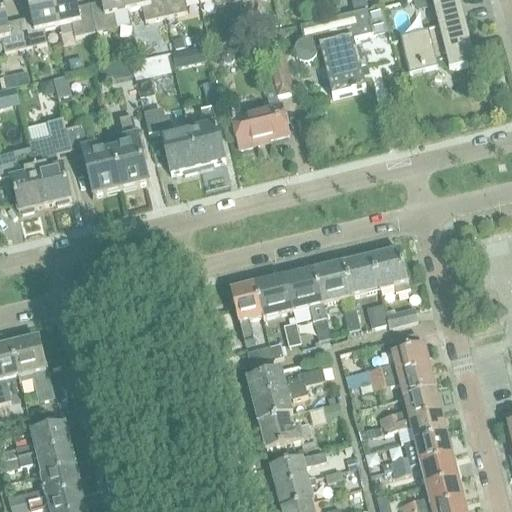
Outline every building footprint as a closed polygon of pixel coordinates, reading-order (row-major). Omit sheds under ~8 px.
[(31,21),(19,24),(26,53),(47,48),(44,33),(58,30),(50,0),(30,0),(27,1),(31,21)] [(50,0),(58,30),(72,27),(75,42),(96,37),(90,8),(78,11),(75,0),(50,0)] [(100,0),(101,5),(90,8),(96,37),(117,32),(114,17),(128,14),(124,0),(100,0)] [(124,0),(128,14),(142,11),(145,26),(166,21),(161,0),(124,0)] [(161,0),(166,21),(188,16),(184,1),(190,0),(161,0)] [(213,0),(215,10),(237,5),(235,0),(213,0)] [(449,74),(476,68),(460,1),(433,8),(439,30),(399,40),(409,78),(439,71),(438,66),(447,64),(449,74)] [(0,42),(1,43),(5,57),(26,53),(19,24),(8,27),(3,6),(0,6),(0,42)] [(315,52),(320,51),(333,102),(366,94),(361,71),(367,70),(363,54),(357,56),(354,44),(389,35),(383,11),(298,32),(301,44),(297,46),(294,49),(292,53),(293,58),(294,62),(298,65),(302,66),(307,66),(311,64),(314,61),(315,57),(315,52)] [(270,114),(233,122),(240,154),(260,149),(259,146),(289,139),(282,110),(280,111),(278,101),(292,97),(283,58),(267,61),(274,93),(266,95),(270,114)] [(97,83),(134,75),(132,66),(95,74),(97,83)] [(37,88),(42,108),(57,104),(52,85),(37,88)] [(205,132),(190,136),(198,173),(226,166),(213,113),(201,115),(205,132)] [(162,114),(144,118),(149,139),(161,137),(171,180),(198,173),(190,136),(174,140),(170,122),(165,124),(162,114)] [(127,152),(113,156),(122,195),(149,188),(133,121),(120,124),(127,152)] [(62,122),(47,126),(50,140),(56,160),(71,156),(66,134),(62,122)] [(122,195),(113,156),(99,159),(96,149),(91,151),(86,130),(66,134),(71,156),(82,154),(94,202),(122,195)] [(50,140),(29,145),(30,149),(31,155),(44,211),(71,204),(62,172),(59,173),(56,160),(50,140)] [(20,161),(0,165),(0,182),(11,180),(20,217),(44,211),(31,155),(19,158),(20,161)] [(401,254),(372,261),(380,295),(394,291),(396,298),(410,295),(401,254)] [(372,261),(344,268),(353,301),(380,295),(372,261)] [(323,309),(353,301),(344,268),(316,275),(323,309)] [(316,275),(286,283),(294,316),(310,312),(314,326),(319,346),(332,343),(323,309),(316,275)] [(286,283),(255,290),(263,321),(263,323),(294,316),(286,283)] [(263,321),(255,290),(232,296),(245,348),(255,346),(249,324),(263,321)] [(389,333),(390,333),(385,317),(386,317),(384,309),(367,313),(372,334),(388,329),(389,333)] [(344,316),(349,337),(361,334),(356,313),(344,316)] [(394,315),(386,317),(385,317),(390,333),(418,326),(415,314),(395,319),(394,315)] [(284,331),(289,352),(302,348),(296,328),(284,331)] [(398,381),(431,373),(425,350),(421,351),(418,339),(391,346),(394,358),(393,358),(395,369),(368,376),(369,381),(356,385),(358,391),(371,387),(371,388),(398,381)] [(38,344),(12,350),(19,381),(20,386),(35,382),(41,405),(53,402),(38,344)] [(281,349),(270,352),(274,365),(284,362),(281,349)] [(0,409),(1,409),(11,407),(5,385),(19,381),(12,350),(0,353),(0,409)] [(274,365),(270,352),(247,358),(251,371),(274,365)] [(404,403),(436,395),(431,373),(398,381),(371,388),(373,395),(389,391),(389,392),(400,389),(404,403)] [(249,384),(254,406),(306,393),(306,392),(326,387),(323,374),(298,380),(299,384),(285,387),(282,375),(249,384)] [(254,406),(260,428),(289,421),(289,420),(293,419),(288,401),(292,400),(293,405),(308,401),(306,393),(254,406)] [(409,425),(442,417),(436,395),(404,403),(407,416),(395,419),(396,420),(380,424),(382,432),(409,425)] [(415,447),(447,439),(442,417),(409,425),(382,432),(384,440),(411,433),(415,447)] [(289,421),(260,428),(267,455),(313,443),(309,429),(293,433),(289,421)] [(0,454),(0,468),(70,451),(65,429),(32,437),(36,454),(32,455),(31,450),(16,454),(19,463),(7,466),(4,454),(0,454)] [(411,471),(421,469),(453,461),(447,439),(415,447),(405,449),(408,463),(391,467),(393,475),(411,471)] [(41,481),(75,473),(70,451),(0,468),(0,473),(1,477),(36,469),(34,464),(38,463),(42,481),(41,481)] [(271,471),(276,493),(310,485),(307,472),(328,466),(326,457),(271,471)] [(421,469),(426,491),(458,482),(453,461),(421,469)] [(413,479),(411,471),(393,475),(395,483),(413,479)] [(23,499),(25,508),(81,495),(75,473),(41,481),(45,499),(41,500),(40,495),(23,499)] [(401,510),(401,511),(433,511),(464,504),(458,482),(426,491),(429,503),(401,510)] [(310,485),(276,493),(281,511),(291,511),(313,507),(316,507),(313,494),(319,492),(317,483),(310,485)] [(84,511),(81,495),(25,508),(11,511),(84,511)]
